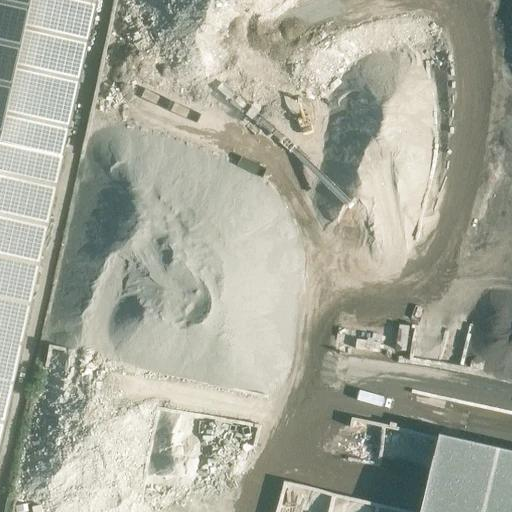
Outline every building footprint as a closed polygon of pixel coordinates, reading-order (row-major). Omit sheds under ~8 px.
[(0,0),(0,143),(64,158),(97,0),(0,0)] [(0,448),(64,158),(0,143),(0,448)] [(511,511),(511,451),(439,435),(431,472),(421,511),(511,511)] [(164,480),(191,493),(199,476),(203,478),(208,467),(177,452),(164,480)] [(67,511),(20,503),(17,511),(67,511)]
